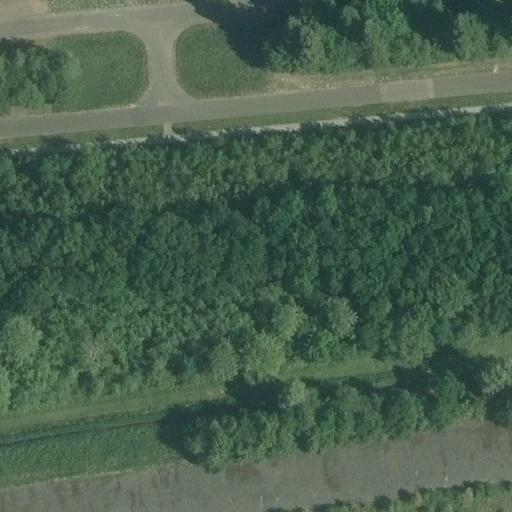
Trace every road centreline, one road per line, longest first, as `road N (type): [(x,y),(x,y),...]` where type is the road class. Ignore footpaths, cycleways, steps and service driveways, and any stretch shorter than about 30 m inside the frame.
road 1 (unclassified): [(164,114),(511,84)]
road 2 (unclassified): [(0,130),(164,114)]
road 3 (unclassified): [(154,18),(0,33)]
